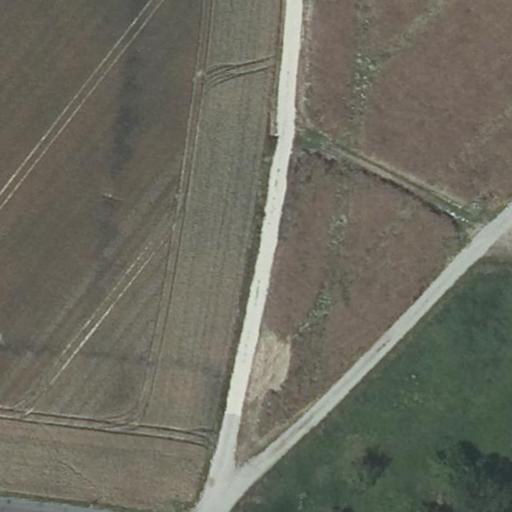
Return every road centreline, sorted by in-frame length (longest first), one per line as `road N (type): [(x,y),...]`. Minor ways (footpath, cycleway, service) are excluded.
road 1 (track): [(206,511),(228,461),(288,105),(294,0)]
road 2 (track): [(211,499),(511,213)]
